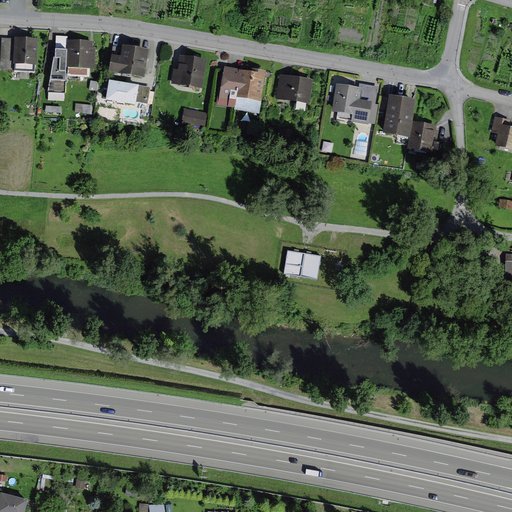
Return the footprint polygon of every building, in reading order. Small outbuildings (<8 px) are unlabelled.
[(68,80),(69,67),(71,67),(70,75),(91,76),(92,68),(97,68),(98,49),(94,49),(95,41),(70,40),(70,36),(59,36),(58,48),(51,80),(68,80)] [(40,38),(17,37),(15,63),(39,64),(40,38)] [(114,54),(111,71),(147,77),(151,49),(125,44),(123,55),(114,54)] [(176,69),(174,83),(205,88),(209,59),(183,55),(180,69),(176,69)] [(244,63),(243,69),(227,66),(222,96),(238,99),(236,109),(262,113),(269,70),(259,68),(259,65),(244,63)] [(315,80),(283,75),(279,99),(311,104),(315,80)] [(101,82),(93,80),(91,89),(99,90),(101,82)] [(108,100),(137,105),(138,102),(149,104),(152,87),(112,80),(108,100)] [(15,82),(0,82),(0,94),(15,95),(15,82)] [(335,111),(355,114),(353,121),(372,124),(375,105),(378,105),(381,87),(362,84),(362,87),(339,84),(335,111)] [(393,94),(387,132),(413,136),(419,98),(393,94)] [(50,97),(42,96),(40,112),(47,113),(50,97)] [(210,113),(187,108),(184,124),(207,128),(210,113)] [(501,133),(498,145),(511,148),(511,125),(511,126),(511,123),(511,119),(498,116),(494,132),(501,133)] [(440,125),(416,121),(412,150),(434,153),(435,148),(440,149),(442,131),(439,131),(440,125)] [(324,256),(290,250),(286,274),(320,279),(324,256)] [(26,511),(30,499),(3,492),(0,501),(0,511),(26,511)] [(165,511),(165,503),(150,504),(150,511),(165,511)]
